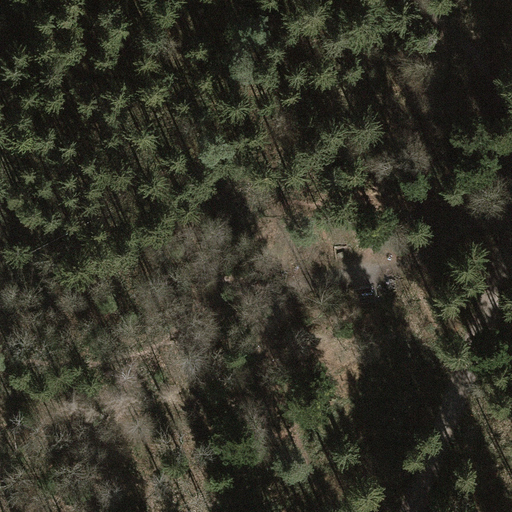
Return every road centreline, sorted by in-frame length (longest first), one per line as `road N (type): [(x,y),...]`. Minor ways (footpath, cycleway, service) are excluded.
road 1 (track): [(511,206),(434,251),(323,289),(295,308),(282,331),(273,366),(279,409),(295,449),(345,511)]
road 2 (unclassified): [(405,511),(511,249)]
road 3 (track): [(416,0),(446,24),(511,106)]
